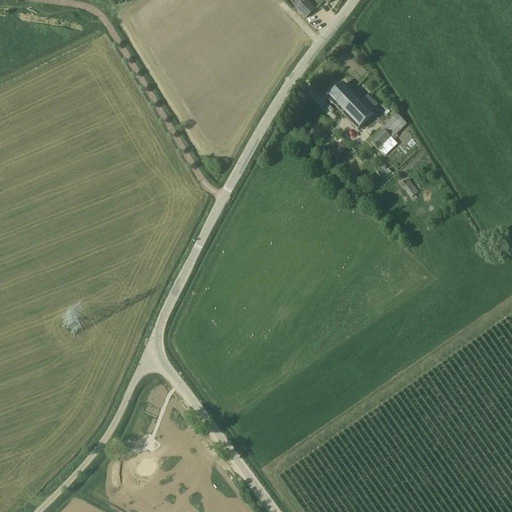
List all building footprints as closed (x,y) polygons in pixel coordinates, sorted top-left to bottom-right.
[(295,10),(305,20),(314,11),(304,0),(298,0),(292,5),(296,9),(295,10)] [(368,95),(361,102),(343,85),(328,100),(358,130),(373,115),(371,113),(378,105),(368,95)] [(398,145),(393,140),(383,131),(370,143),(378,151),(385,157),(398,145)] [(343,141),(334,149),(340,155),(348,147),(343,141)] [(410,197),(417,192),(409,180),(402,185),(410,197)] [(152,450),(169,439),(154,416),(137,428),(152,450)] [(132,492),(152,478),(132,449),(112,463),(132,492)]
